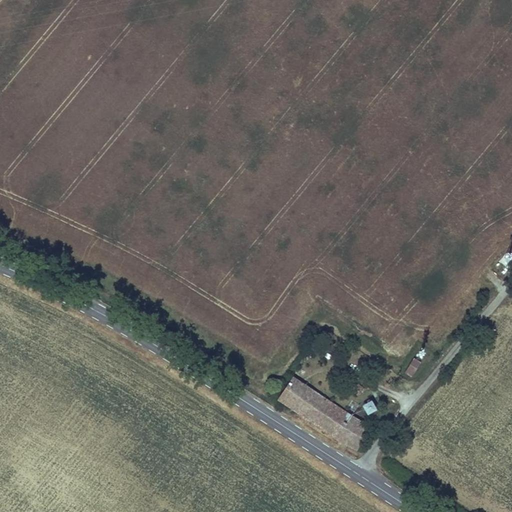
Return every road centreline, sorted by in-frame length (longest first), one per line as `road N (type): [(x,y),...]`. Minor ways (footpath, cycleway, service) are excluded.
road 1 (primary): [(359,475),(134,331),(0,264)]
road 2 (unclassified): [(359,475),(412,397),(511,282)]
